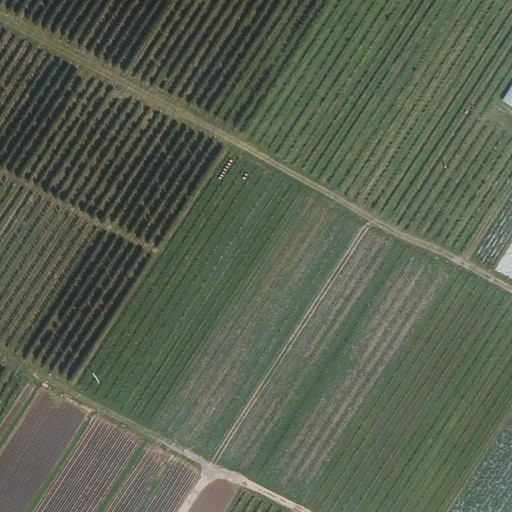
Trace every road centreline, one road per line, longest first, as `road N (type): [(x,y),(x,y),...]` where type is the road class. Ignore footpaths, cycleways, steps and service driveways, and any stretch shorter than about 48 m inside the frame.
road 1 (track): [(511,290),(0,16)]
road 2 (track): [(0,355),(299,511)]
